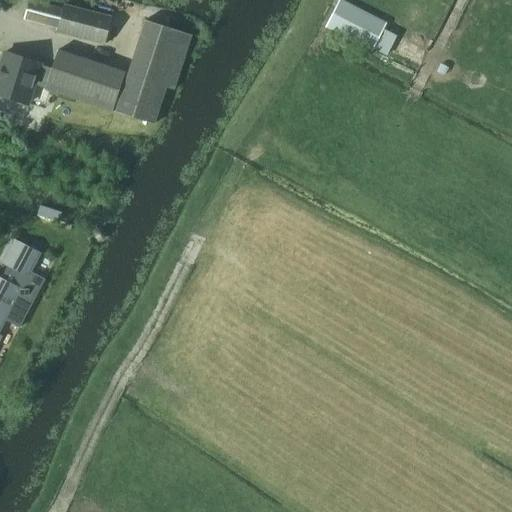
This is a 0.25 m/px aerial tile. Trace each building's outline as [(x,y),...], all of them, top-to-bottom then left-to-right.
[(62,8),(28,0),(27,0),(22,19),(57,28),(56,33),(103,44),(110,17),(62,5),(62,8)] [(374,49),(388,21),(345,0),(339,0),(327,25),(374,49)] [(44,66),(37,86),(115,111),(153,123),(164,86),(172,88),(189,34),(144,20),(127,72),(55,49),(50,67),(44,66)] [(5,51),(0,66),(0,92),(22,100),(25,89),(35,92),(37,86),(44,66),(33,62),(34,61),(5,51)] [(0,329),(5,320),(18,328),(44,279),(30,272),(40,253),(14,239),(2,261),(8,264),(1,278),(0,277),(0,329)]
